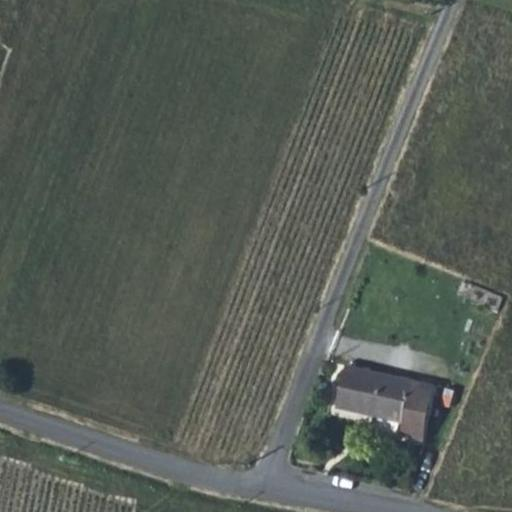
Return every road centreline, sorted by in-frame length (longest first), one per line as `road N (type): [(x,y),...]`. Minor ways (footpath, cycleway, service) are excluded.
road 1 (residential): [(263,488),(454,0)]
road 2 (unclassified): [(0,412),(263,488)]
road 3 (unclassified): [(263,488),(387,511)]
